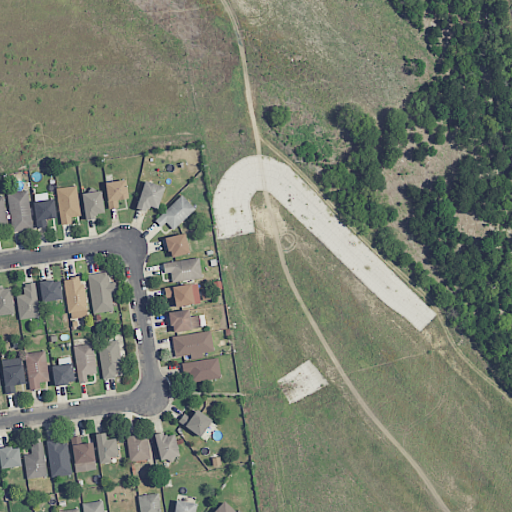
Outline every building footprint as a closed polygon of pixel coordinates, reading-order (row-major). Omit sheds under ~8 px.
[(105,182),(107,209),(118,208),(117,200),(127,199),(125,180),(105,182)] [(136,209),(146,211),(148,207),(158,209),(163,186),(142,181),(136,209)] [(61,225),(71,223),(71,218),(81,216),(76,186),(55,189),(61,225)] [(27,191),(6,194),(13,233),(33,229),(27,191)] [(104,213),(100,191),(82,194),(86,220),(96,219),(95,215),(104,213)] [(46,228),(45,219),(53,219),(51,193),(35,194),(36,202),(33,203),(36,228),(46,228)] [(173,230),(195,210),(182,195),(154,220),(161,228),(166,223),(173,230)] [(0,197),(0,233),(8,233),(2,197),(0,197)] [(168,257),(188,255),(186,235),(166,237),(168,257)] [(164,274),(170,273),(172,282),(202,277),(198,258),(163,264),(164,274)] [(111,293),(116,293),(115,282),(109,283),(108,272),(88,274),(92,314),(113,311),(111,293)] [(64,279),(68,313),(75,312),(76,318),(86,317),(83,277),(64,279)] [(59,279),(39,282),(42,302),(62,299),(59,279)] [(23,284),(24,295),(16,295),(19,320),(39,318),(35,283),(23,284)] [(165,299),(173,298),(174,307),(193,305),(191,285),(164,287),(165,299)] [(0,289),(0,315),(14,313),(10,288),(0,289)] [(172,333),(201,327),(198,315),(190,317),(188,309),(168,313),(172,333)] [(172,336),(174,357),(190,356),(191,359),(203,358),(203,353),(213,352),(211,332),(172,336)] [(123,375),(118,340),(98,343),(103,378),(123,375)] [(87,382),(87,375),(96,374),(93,344),(74,346),(78,383),(87,382)] [(39,382),(49,381),(45,351),(25,354),(30,390),(40,389),(39,382)] [(182,362),(184,382),(220,379),(218,359),(182,362)] [(15,393),(14,385),(24,384),(22,365),(2,367),(5,394),(15,393)] [(73,384),(72,365),(52,366),(53,385),(73,384)] [(190,418),(184,413),(178,422),(200,437),(211,420),(196,410),(190,418)] [(96,434),(98,462),(117,460),(115,439),(105,439),(105,433),(96,434)] [(126,437),(130,462),(150,459),(146,433),(126,437)] [(159,461),(178,459),(175,435),(164,436),(164,433),(155,434),(159,461)] [(70,438),(75,473),(96,470),(92,443),(83,444),(82,436),(70,438)] [(52,478),(72,474),(66,440),(46,443),(52,478)] [(31,454),(24,455),(26,479),(46,477),(43,442),(30,443),(31,454)] [(19,447),(0,448),(0,468),(20,467),(19,447)] [(160,511),(160,494),(139,495),(139,511),(160,511)] [(104,511),(104,501),(83,503),(84,511),(104,511)] [(194,511),(195,503),(175,501),(173,511),(194,511)] [(235,511),(223,501),(212,511),(235,511)]
